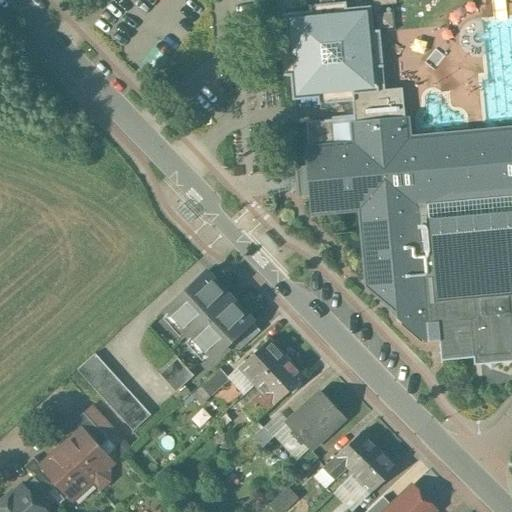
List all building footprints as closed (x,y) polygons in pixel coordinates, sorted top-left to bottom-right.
[(346,2),(334,2),(333,0),(319,0),(319,3),(308,4),(308,11),(284,12),(286,37),(280,38),(283,76),(290,76),(292,100),(317,98),(317,104),(352,101),(353,120),(404,117),(402,88),(384,89),(382,59),(380,30),(372,31),(371,13),(371,6),(346,8),(346,2)] [(435,133),(411,134),(410,116),(404,117),(353,120),(348,121),(350,141),(334,142),(307,144),(303,145),(305,165),(294,166),(295,181),(297,197),(308,196),(310,216),(357,212),(363,286),(392,311),(392,314),(423,341),(439,341),(440,361),(473,358),(473,364),(485,364),(491,369),(497,363),(511,361),(511,125),(496,127),(486,128),(475,129),(443,132),(435,133)] [(332,119),(305,121),(307,144),(334,142),(332,119)] [(206,272),(165,310),(210,359),(230,340),(251,321),(206,272)] [(251,321),(230,340),(239,350),(260,331),(251,321)] [(268,340),(239,367),(255,385),(285,358),(268,340)] [(151,415),(95,353),(77,369),(133,431),(151,415)] [(193,376),(177,358),(160,374),(176,392),(193,376)] [(285,358),(255,385),(261,391),(241,410),(251,420),(254,424),(257,421),(274,405),(303,378),(285,358)] [(219,368),(200,386),(210,396),(229,379),(219,368)] [(321,392),(287,423),(311,450),(345,419),(321,392)] [(108,439),(83,412),(74,421),(82,430),(82,429),(99,447),(108,439)] [(251,420),(232,438),(241,448),(263,428),(257,421),(254,424),(251,420)] [(263,428),(241,448),(251,458),(272,438),(263,428)] [(99,447),(82,429),(82,430),(62,448),(91,481),(99,489),(108,481),(108,465),(112,462),(99,447)] [(362,431),(335,456),(336,457),(323,469),(334,479),(347,468),(353,473),(379,449),(362,431)] [(91,481),(62,448),(42,466),(41,467),(57,485),(71,499),(91,481)] [(379,449),(353,473),(362,482),(351,493),(359,501),(371,491),(396,467),(379,449)] [(57,485),(41,467),(42,466),(34,457),(24,466),(34,477),(48,493),(57,485)] [(48,493),(34,477),(24,487),(45,510),(56,501),(48,493)] [(24,487),(22,484),(2,502),(11,511),(46,511),(45,510),(24,487)] [(392,505),(384,511),(433,511),(435,510),(412,486),(392,505)] [(287,489),(270,506),(275,511),(282,511),(296,499),(287,489)] [(383,496),(366,511),(384,511),(392,505),(391,504),(391,505),(383,497),(384,497),(383,496)] [(11,511),(2,502),(0,504),(0,511),(11,511)]
